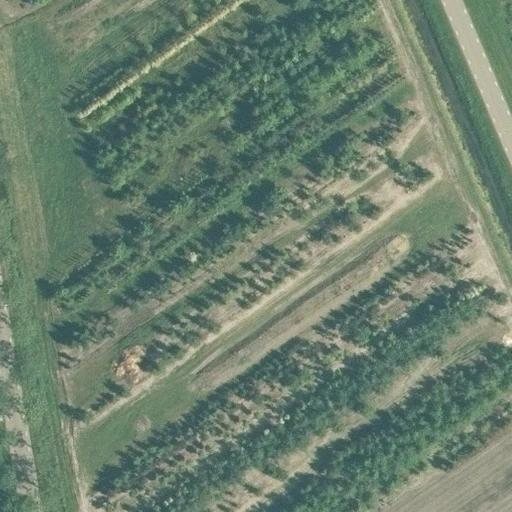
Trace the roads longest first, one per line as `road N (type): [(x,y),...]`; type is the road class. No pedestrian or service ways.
road 1 (unclassified): [(32,511),(0,322)]
road 2 (unclassified): [(511,151),(448,0)]
